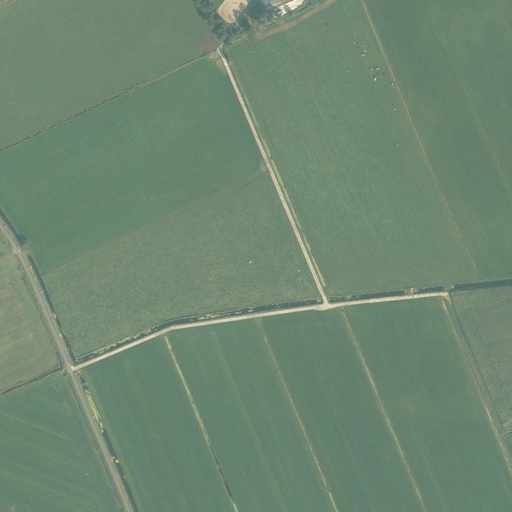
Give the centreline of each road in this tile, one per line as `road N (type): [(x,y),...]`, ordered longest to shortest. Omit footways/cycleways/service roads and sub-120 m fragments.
road 1 (unknown): [(68,366),(176,325),(439,293)]
road 2 (unclassified): [(129,511),(33,283),(0,225)]
